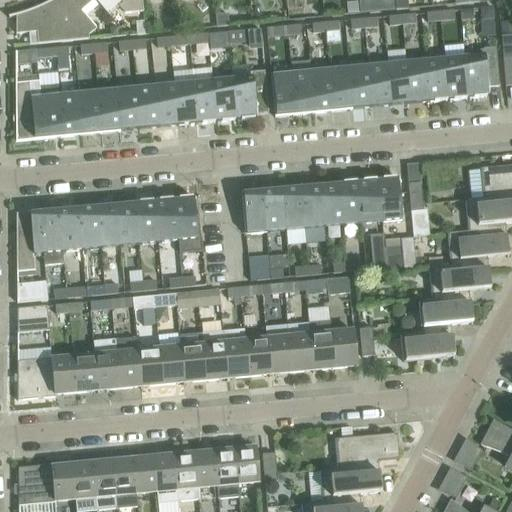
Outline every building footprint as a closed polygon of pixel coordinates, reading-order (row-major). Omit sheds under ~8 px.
[(81,12),(94,0),(53,0),(46,4),(41,6),(39,8),(37,8),(27,12),(18,15),(8,18),(8,19),(16,17),(16,35),(36,33),(37,45),(89,40),(88,36),(96,29),(81,12)] [(95,0),(109,16),(119,7),(125,14),(143,12),(141,0),(95,0)] [(371,0),(358,0),(359,3),(360,14),(373,13),(371,0)] [(382,0),(383,12),(396,11),(394,0),(382,0)] [(394,0),(396,11),(407,10),(406,0),(394,0)] [(347,4),(348,15),(360,14),(359,3),(347,4)] [(321,8),(310,9),(311,18),(322,17),(321,8)] [(492,8),(480,9),(481,21),(493,20),(492,8)] [(474,19),(473,10),(460,11),(461,20),(474,19)] [(453,21),(452,12),(439,13),(440,22),(453,21)] [(440,22),(439,13),(426,14),(427,23),(440,22)] [(227,15),(215,16),(216,28),(228,27),(227,15)] [(415,25),(414,15),(401,17),(402,26),(415,25)] [(402,26),(401,17),(388,18),(389,27),(402,26)] [(377,28),(376,19),(363,20),(364,29),(377,28)] [(364,29),(363,20),(350,22),(351,31),(364,29)] [(143,22),(134,23),(136,35),(144,34),(143,22)] [(339,32),(338,23),(325,24),(326,33),(339,32)] [(326,33),(325,24),(312,25),(313,34),(326,33)] [(511,24),(501,25),(502,37),(511,35),(511,24)] [(300,26),(286,28),(287,37),(300,35),(300,26)] [(113,28),(109,33),(109,38),(119,37),(118,28),(113,28)] [(287,37),(286,28),(266,30),(267,39),(287,37)] [(260,30),(247,31),(248,44),(261,43),(260,30)] [(221,43),(220,34),(207,35),(208,44),(221,43)] [(208,44),(207,35),(194,36),(195,45),(208,44)] [(188,37),(169,39),(170,48),(189,46),(188,37)] [(170,48),(169,39),(156,40),(157,49),(170,48)] [(145,50),(144,41),(131,42),(132,51),(145,50)] [(132,51),(131,42),(118,43),(119,52),(132,51)] [(107,54),(106,45),(93,46),(94,55),(107,54)] [(94,55),(93,46),(80,47),(81,56),(94,55)] [(68,57),(67,48),(54,49),(55,58),(68,57)] [(464,58),(468,100),(486,98),(486,97),(488,97),(488,95),(489,95),(488,88),(499,87),(495,48),(483,49),(483,50),(463,52),(464,58)] [(54,49),(35,51),(36,60),(55,58),(54,49)] [(511,50),(502,52),(503,60),(511,59),(511,50)] [(35,51),(15,53),(16,62),(36,60),(35,51)] [(464,58),(444,59),(448,102),(468,100),(464,58)] [(444,59),(425,61),(429,103),(433,102),(433,103),(448,102),(444,59)] [(511,59),(503,60),(505,87),(511,86),(511,59)] [(425,61),(406,63),(410,105),(429,103),(425,61)] [(391,106),(410,105),(406,63),(387,65),(391,106)] [(371,108),(391,106),(387,65),(367,67),(371,108)] [(367,67),(348,69),(352,110),(371,108),(367,67)] [(191,71),(193,83),(197,125),(201,124),(201,125),(216,124),(212,81),(211,69),(191,71)] [(352,110),(348,69),(329,70),(333,113),(352,111),(352,110)] [(329,70),(309,72),(313,114),(333,113),(329,70)] [(250,78),(232,79),(236,122),(254,120),(254,119),(256,119),(255,117),(256,117),(256,115),(268,113),(264,72),(249,74),(250,78)] [(309,72),(291,74),(295,116),(313,114),(309,72)] [(275,118),(295,116),(291,74),(271,76),(271,75),(270,75),(275,118)] [(232,79),(212,81),(216,124),(236,122),(232,79)] [(17,84),(15,84),(15,143),(44,140),(39,88),(38,82),(36,82),(17,84)] [(193,83),(174,85),(177,126),(197,125),(193,83)] [(177,126),(174,85),(154,87),(158,128),(177,126)] [(58,86),(39,88),(44,140),(63,138),(59,96),(58,86)] [(139,130),(158,128),(154,87),(135,89),(139,130)] [(139,130),(135,89),(115,90),(119,133),(120,133),(120,132),(139,130)] [(119,133),(115,90),(96,92),(100,135),(119,133)] [(100,135),(96,92),(76,94),(80,136),(100,135)] [(76,94),(59,96),(63,138),(80,136),(76,94)] [(465,201),(465,202),(496,199),(497,206),(511,204),(511,166),(480,170),(482,199),(465,201)] [(395,179),(377,181),(382,223),(401,221),(399,195),(400,195),(398,181),(397,181),(397,180),(395,180),(395,179)] [(361,225),(382,223),(377,181),(357,182),(361,225)] [(343,185),(338,185),(342,227),(361,225),(357,182),(343,184),(343,185)] [(420,184),(408,185),(410,213),(423,212),(420,184)] [(338,185),(319,187),(323,228),(342,227),(338,185)] [(304,230),(323,228),(319,187),(300,189),(304,230)] [(299,188),(280,190),(284,232),(304,230),(300,189),(299,189),(299,188)] [(280,190),(262,191),(266,234),(284,232),(280,190)] [(242,197),(245,237),(246,236),(266,234),(262,191),(241,193),(241,194),(242,194),(242,197)] [(192,198),(174,200),(178,242),(179,255),(202,253),(201,239),(197,239),(195,214),(196,214),(195,201),(194,201),(194,199),(192,199),(192,198)] [(511,204),(497,206),(496,199),(465,202),(468,233),(447,235),(478,232),(479,240),(506,238),(505,225),(511,224),(511,204)] [(157,244),(178,242),(174,200),(153,202),(157,244)] [(138,246),(157,244),(153,202),(139,204),(139,205),(135,205),(138,246)] [(119,248),(138,246),(135,205),(115,207),(119,248)] [(100,250),(119,248),(115,207),(96,209),(100,250)] [(96,209),(77,210),(81,251),(100,250),(96,209)] [(62,253),(81,251),(77,210),(77,211),(77,210),(58,211),(62,253)] [(58,211),(39,213),(43,255),(44,268),(63,266),(62,253),(58,211)] [(33,256),(43,255),(39,213),(16,215),(16,273),(18,273),(34,271),(33,256)] [(429,268),(429,269),(460,266),(461,274),(488,271),(487,259),(507,257),(507,259),(508,258),(506,238),(479,240),(478,232),(447,235),(450,266),(429,268)] [(403,274),(416,272),(416,271),(414,259),(413,239),(400,240),(402,256),(403,274)] [(402,256),(385,258),(385,260),(386,269),(386,275),(403,274),(402,256)] [(421,258),(414,259),(416,271),(426,270),(426,261),(421,258)] [(385,260),(372,262),(373,271),(386,269),(385,260)] [(358,263),(345,264),(346,273),(359,272),(358,263)] [(346,273),(345,264),(332,265),(333,274),(346,273)] [(320,266),(307,268),(308,277),(321,276),(320,266)] [(490,292),(488,271),(461,274),(460,266),(429,269),(432,300),(418,301),(418,302),(442,300),(443,308),(470,305),(468,293),(488,291),(489,292),(490,292)] [(308,277),(307,268),(294,269),(295,278),(308,277)] [(282,270),(269,271),(270,280),(283,279),(282,270)] [(270,280),(269,271),(256,272),(257,282),(270,280)] [(182,288),(195,287),(194,278),(181,279),(182,288)] [(364,278),(354,279),(355,291),(365,290),(364,278)] [(169,290),(182,288),(181,279),(168,281),(169,290)] [(338,280),(326,281),(326,290),(327,298),(349,295),(348,279),(338,280)] [(326,281),(313,282),(314,291),(326,290),(326,281)] [(155,282),(142,283),(143,292),(156,291),(155,282)] [(143,292),(142,283),(129,284),(130,293),(143,292)] [(16,287),(17,304),(47,301),(46,284),(18,287),(16,287)] [(296,293),(295,284),(282,285),(283,294),(296,293)] [(105,296),(118,295),(117,285),(104,287),(105,296)] [(270,295),(283,294),(282,285),(270,286),(270,295)] [(105,296),(104,287),(91,288),(92,297),(105,296)] [(253,297),(252,288),(239,289),(240,298),(253,297)] [(67,299),(80,298),(79,289),(66,290),(67,299)] [(240,298),(239,289),(227,290),(227,299),(240,298)] [(54,301),(67,299),(66,290),(53,292),(54,301)] [(206,292),(196,293),(198,308),(219,306),(218,291),(206,292)] [(196,293),(175,295),(176,307),(177,311),(198,308),(196,293)] [(176,307),(175,295),(154,297),(155,309),(176,307)] [(133,311),(155,309),(154,297),(132,299),(133,311)] [(124,309),(123,300),(110,301),(111,310),(124,309)] [(418,302),(421,333),(421,334),(424,334),(424,342),(452,339),(450,326),(470,324),(470,326),(472,326),(470,305),(443,308),(442,300),(418,302)] [(98,311),(111,310),(110,301),(98,303),(98,311)] [(80,304),(67,305),(68,314),(81,313),(80,304)] [(68,314),(67,305),(55,307),(55,316),(68,314)] [(46,307),(17,310),(17,322),(47,319),(46,307)] [(329,307),(309,310),(311,323),(331,320),(329,307)] [(47,319),(17,322),(17,335),(18,335),(48,332),(47,319)] [(334,370),(331,334),(329,323),(308,325),(312,372),(334,370)] [(308,325),(286,327),(291,374),(312,372),(308,325)] [(388,325),(376,327),(377,337),(389,336),(388,325)] [(265,329),(266,340),(269,376),(291,374),(286,327),(265,329)] [(359,331),(361,358),(374,357),(371,329),(359,331)] [(222,333),(226,380),(248,378),(244,342),(243,331),(222,333)] [(353,332),(331,334),(334,370),(356,367),(353,332)] [(200,335),(201,347),(205,382),(226,380),(222,333),(200,335)] [(421,333),(400,335),(400,336),(403,363),(452,358),(452,360),(454,360),(452,339),(424,342),(424,334),(421,334),(421,333)] [(179,334),(157,336),(159,351),(162,386),(183,384),(180,349),(179,334)] [(136,339),(114,341),(119,390),(140,388),(137,353),(136,339)] [(266,340),(244,342),(248,378),(269,376),(266,340)] [(94,357),(97,392),(111,391),(119,390),(114,341),(93,343),(94,357)] [(201,347),(180,349),(183,384),(205,382),(201,347)] [(159,351),(137,353),(140,388),(162,386),(159,351)] [(94,357),(73,359),(76,394),(97,392),(94,357)] [(73,359),(52,361),(52,359),(51,360),(55,398),(55,396),(76,394),(73,359)] [(17,402),(55,398),(51,360),(18,363),(17,363),(17,402)] [(230,389),(228,380),(205,383),(206,393),(230,389)] [(511,471),(511,432),(511,433),(494,423),(489,433),(482,447),(483,448),(509,458),(504,467),(511,471)] [(396,435),(352,439),(334,441),(337,470),(319,472),(351,469),(351,477),(379,475),(377,462),(397,460),(398,462),(399,462),(396,435)] [(255,449),(234,451),(237,485),(258,483),(255,449)] [(214,453),(217,487),(218,498),(238,497),(237,485),(234,451),(214,453)] [(217,487),(214,453),(193,455),(196,489),(217,487)] [(193,455),(173,457),(177,502),(198,500),(196,489),(193,455)] [(262,456),(264,484),(277,482),(274,455),(262,456)] [(153,459),(156,493),(157,504),(177,502),(173,457),(153,459)] [(153,459),(132,461),(136,495),(156,493),(153,459)] [(132,461),(112,463),(116,509),(137,507),(136,495),(132,461)] [(112,463),(92,465),(96,511),(116,509),(112,463)] [(92,465),(71,467),(75,501),(75,511),(88,511),(96,511),(92,465)] [(54,504),(51,466),(18,469),(18,507),(54,504)] [(75,501),(71,467),(52,469),(51,466),(54,504),(55,504),(55,502),(75,501)] [(301,506),(333,503),(333,511),(361,509),(359,496),(379,494),(379,496),(381,496),(379,475),(351,477),(351,469),(319,472),(322,504),(301,506)] [(449,490),(457,495),(467,480),(459,475),(449,490)] [(493,501),(488,509),(492,511),(496,511),(500,505),(493,501)] [(484,511),(481,510),(479,511),(465,511),(452,502),(446,511),(484,511)] [(360,511),(361,509),(333,511),(333,503),(301,506),(301,511),(360,511)]
